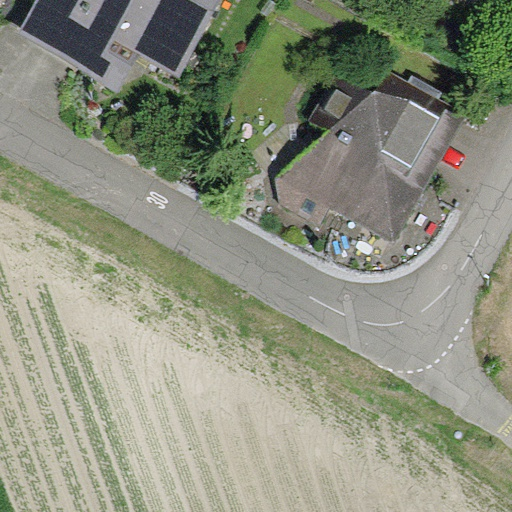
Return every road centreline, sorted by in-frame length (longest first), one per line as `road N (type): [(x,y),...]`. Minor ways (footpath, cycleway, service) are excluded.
road 1 (residential): [(0,112),(419,341)]
road 2 (residential): [(511,171),(419,341)]
